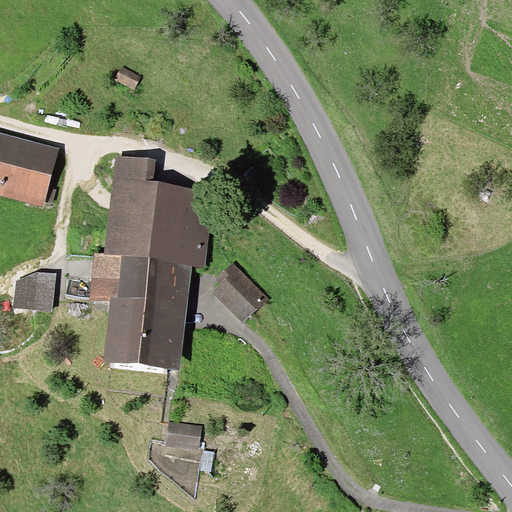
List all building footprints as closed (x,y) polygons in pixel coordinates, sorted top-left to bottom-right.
[(59,148),(0,132),(0,194),(44,206),(59,148)] [(156,160),(116,155),(105,252),(95,251),(90,298),(110,301),(103,362),(180,371),(192,266),(205,267),(214,189),(154,182),(156,160)] [(244,324),(269,299),(232,262),(216,278),(221,283),(212,292),(244,324)] [(53,312),(57,274),(37,272),(16,280),(13,308),(53,312)] [(203,426),(169,421),(165,446),(199,451),(203,426)]
